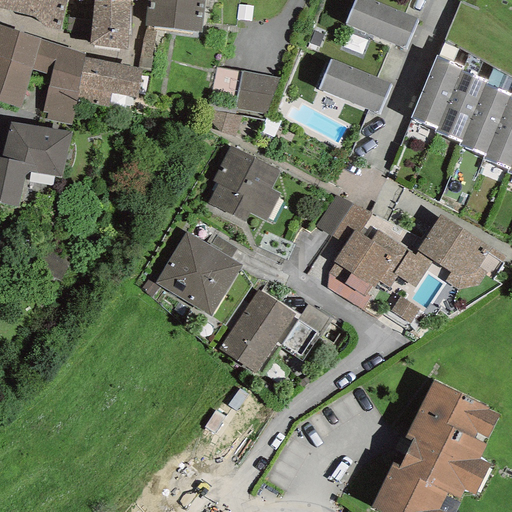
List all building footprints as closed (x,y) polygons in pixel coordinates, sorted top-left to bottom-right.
[(0,0),(0,8),(34,17),(44,26),(59,30),(66,0),(0,0)] [(130,0),(94,1),(89,45),(126,50),(130,0)] [(146,0),(144,26),(201,32),(204,0),(146,0)] [(417,19),(370,0),(354,0),(344,24),(405,49),(417,19)] [(40,39),(0,25),(0,102),(20,109),(31,69),(40,39)] [(85,54),(40,39),(31,69),(50,75),(47,86),(77,93),(84,57),(85,54)] [(462,67),(436,56),(410,118),(436,129),(460,70),(462,67)] [(141,69),(84,57),(77,93),(75,101),(108,108),(110,93),(137,98),(141,69)] [(329,59),(317,89),(377,114),(389,84),(329,59)] [(241,73),(215,68),(211,93),(237,97),(241,73)] [(486,81),(460,70),(436,129),(434,133),(460,143),(485,85),(486,81)] [(279,79),(241,73),(237,97),(235,109),(273,115),(279,79)] [(510,96),(485,85),(460,143),(458,146),(483,157),(485,153),(508,99),(510,96)] [(75,101),(77,93),(47,86),(42,112),(47,113),(46,120),(70,125),(75,101)] [(511,100),(508,99),(485,153),(483,157),(482,160),(508,170),(511,160),(511,100)] [(71,132),(10,122),(1,158),(0,158),(0,203),(19,206),(24,175),(29,172),(61,177),(71,132)] [(279,170),(229,146),(212,180),(216,182),(205,203),(244,222),(248,213),(265,222),(279,194),(269,189),(279,170)] [(369,215),(334,195),(316,225),(346,243),(354,230),(359,233),(369,215)] [(505,258),(439,215),(416,250),(418,251),(432,260),(451,272),(444,282),(459,290),(478,286),(495,259),(502,262),(505,258)] [(216,228),(208,238),(228,255),(237,245),(216,228)] [(414,256),(377,230),(370,241),(359,233),(354,230),(346,243),(333,261),(335,263),(327,273),(326,288),(361,311),(370,298),(367,295),(371,287),(374,288),(379,281),(390,286),(397,277),(414,289),(432,260),(418,251),(414,256)] [(241,266),(185,233),(155,284),(210,317),(241,266)] [(294,314),(257,290),(218,350),(256,374),(294,314)] [(411,325),(422,310),(400,294),(389,309),(411,325)] [(489,409),(434,381),(404,438),(411,441),(399,465),(393,462),(369,508),(377,511),(453,511),(465,490),(475,495),(490,466),(478,460),(486,445),(484,444),(498,416),(488,411),(489,409)]
